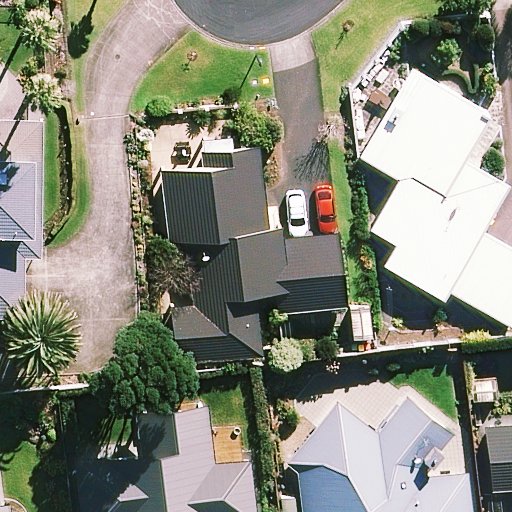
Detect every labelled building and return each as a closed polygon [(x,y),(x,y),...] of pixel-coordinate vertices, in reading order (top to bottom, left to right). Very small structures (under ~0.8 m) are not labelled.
[(491,111),(411,66),(361,156),(401,178),(373,229),(399,244),(387,265),(445,297),(449,289),(511,323),(511,321),(511,246),(482,229),(508,183),(464,158),(491,111)] [(0,317),(21,318),(23,254),(39,255),(40,231),(42,113),(0,112),(0,317)] [(268,225),(260,145),(206,151),(207,165),(166,169),(174,240),(188,238),(195,310),(176,312),(181,363),(262,355),(256,293),(284,290),(286,311),(346,305),(339,232),(288,237),(268,225)] [(375,304),(345,308),(350,345),(380,341),(375,304)] [(498,367),(467,374),(474,407),(505,401),(498,367)] [(471,511),(467,473),(434,477),(425,470),(453,434),(407,395),(375,434),(339,398),(299,454),(305,511),(471,511)] [(255,511),(250,458),(213,461),(208,403),(137,409),(141,453),(79,458),(83,511),(255,511)] [(511,511),(511,425),(489,427),(494,490),(511,489),(511,511)] [(0,511),(9,511),(8,503),(0,504),(0,511)]
